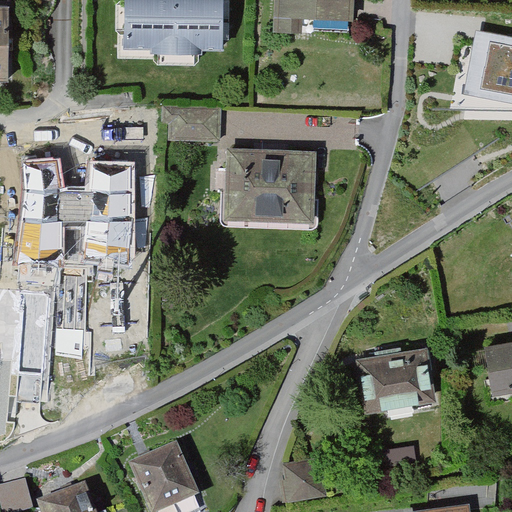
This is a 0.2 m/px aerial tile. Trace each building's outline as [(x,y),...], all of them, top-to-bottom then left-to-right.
[(221,0),(125,0),(125,45),(221,47),(221,0)] [(280,0),(279,45),(306,45),(306,29),(351,30),(351,0),(280,0)] [(16,7),(0,6),(0,84),(16,84),(16,7)] [(511,33),(476,26),(463,88),(511,97),(511,33)] [(222,109),(165,108),(164,128),(171,128),(171,145),(221,146),(222,109)] [(427,184),(478,153),(463,127),(412,158),(427,184)] [(322,158),(232,157),(231,229),(321,230),(322,158)] [(23,258),(56,258),(57,286),(92,283),(94,253),(124,257),(124,212),(137,212),(136,169),(101,170),(53,164),(30,166),(32,191),(23,258)] [(186,294),(166,294),(165,313),(186,313),(186,294)] [(19,299),(19,401),(47,401),(48,299),(19,299)] [(60,348),(83,350),(84,335),(61,333),(60,348)] [(431,347),(356,358),(365,419),(440,407),(431,347)] [(511,353),(493,357),(500,402),(511,400),(511,353)] [(182,450),(134,471),(151,511),(190,511),(206,505),(182,450)] [(327,465),(291,469),(293,486),(283,488),(285,505),(331,499),(327,465)] [(25,478),(0,485),(0,499),(3,511),(16,511),(33,507),(25,478)] [(96,511),(90,493),(47,509),(48,511),(96,511)]
